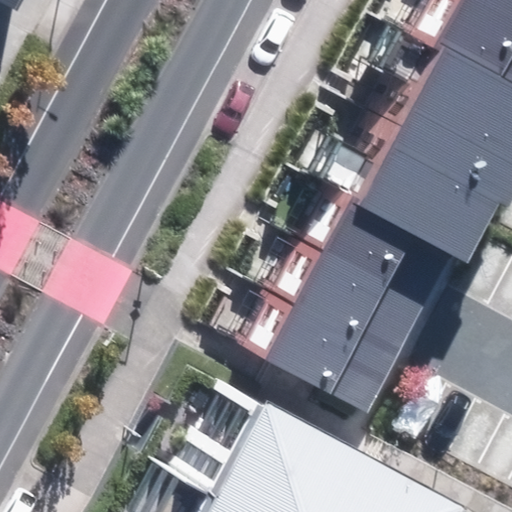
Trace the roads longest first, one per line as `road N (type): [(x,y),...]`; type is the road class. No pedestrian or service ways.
road 1 (tertiary): [(232,0),(0,438)]
road 2 (tertiary): [(0,259),(139,0)]
